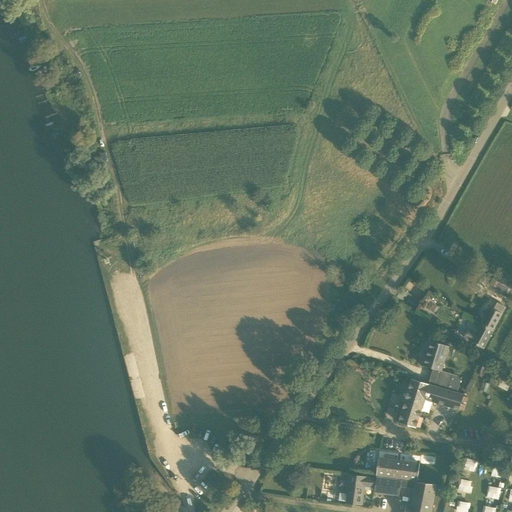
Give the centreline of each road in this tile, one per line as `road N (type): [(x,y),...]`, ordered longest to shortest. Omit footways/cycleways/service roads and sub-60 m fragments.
road 1 (unclassified): [(227,511),(457,189),(511,86)]
road 2 (track): [(128,286),(133,268),(94,96),(43,6)]
